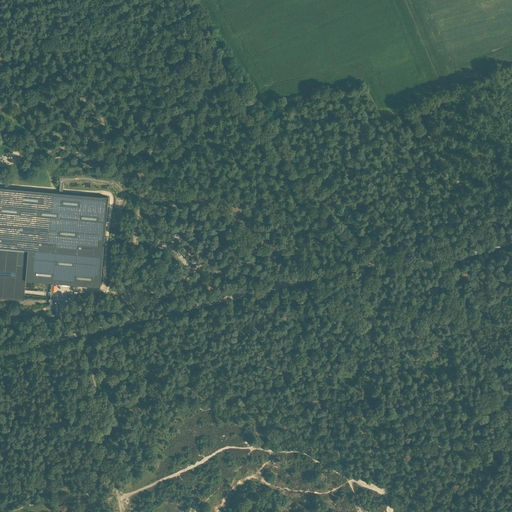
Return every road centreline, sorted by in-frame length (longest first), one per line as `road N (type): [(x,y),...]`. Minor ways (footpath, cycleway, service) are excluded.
road 1 (track): [(0,158),(63,147),(110,161),(164,192),(231,213),(251,230),(256,250),(242,273),(198,268),(166,292),(129,305),(21,326),(0,319)]
road 2 (track): [(443,258),(377,261),(87,330)]
road 3 (track): [(265,127),(377,261)]
road 4 (track): [(119,502),(220,449),(256,445)]
road 5 (track): [(0,105),(88,101),(100,110),(108,154)]
